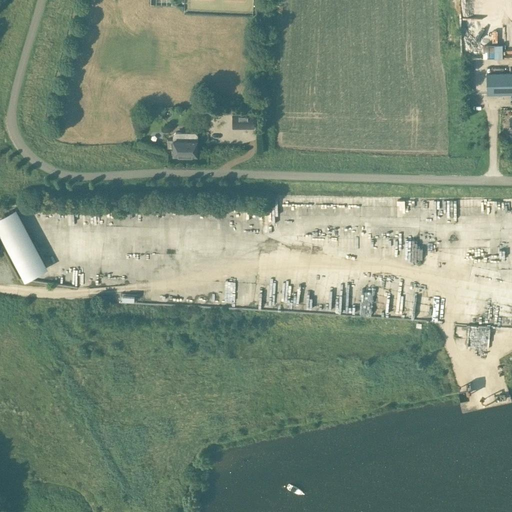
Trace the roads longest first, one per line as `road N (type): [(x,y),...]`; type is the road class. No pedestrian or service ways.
road 1 (unclassified): [(511,181),(54,171),(25,150),(11,122),(40,0)]
road 2 (unclassified): [(146,286),(0,288)]
